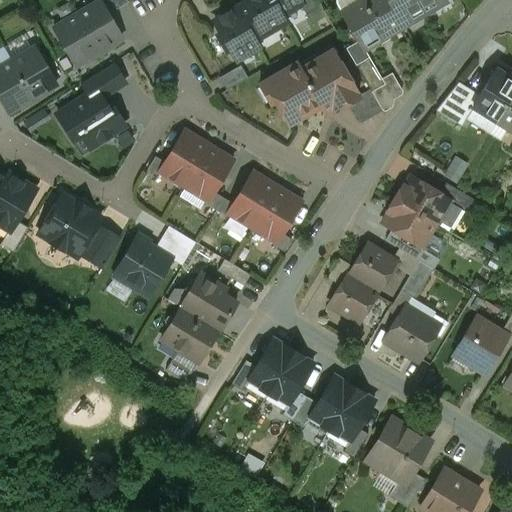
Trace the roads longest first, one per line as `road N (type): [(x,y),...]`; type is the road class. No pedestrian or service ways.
road 1 (residential): [(348,196),(268,306),(496,443),(511,466)]
road 2 (residential): [(500,2),(348,196)]
road 3 (residential): [(348,196),(190,103)]
road 4 (residential): [(114,200),(0,139)]
road 5 (residential): [(190,103),(167,110),(114,200)]
